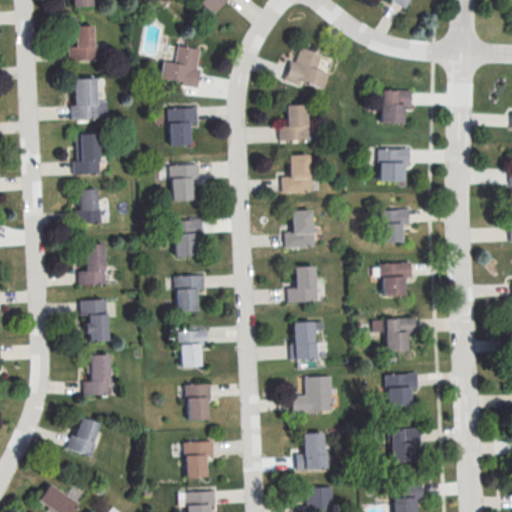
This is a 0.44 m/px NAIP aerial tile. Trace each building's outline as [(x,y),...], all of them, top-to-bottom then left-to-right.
[(214,14),(224,0),(199,0),(199,2),(214,14)] [(69,24),(88,23),(89,60),(64,61),(63,46),(70,46),(69,24)] [(159,77),(181,80),(180,85),(197,86),(199,66),(196,66),(197,47),(175,45),(174,61),(161,60),(159,77)] [(320,53),(299,46),(293,62),(289,60),(282,79),(301,85),(302,82),(321,88),(326,72),(315,68),(320,53)] [(68,78),(90,77),(92,118),(66,119),(65,105),(69,104),(68,78)] [(378,121),(403,122),(404,105),(409,105),(410,89),(379,88),(378,121)] [(281,103),(302,102),(304,139),(278,140),(277,126),(282,126),(281,103)] [(162,108),(191,106),(192,121),(187,121),(188,143),(164,144),(162,108)] [(71,132),(93,131),(95,173),(69,174),(68,159),(72,159),(71,132)] [(378,180),(402,180),(402,163),(408,163),(407,147),(377,148),(378,180)] [(282,153),(304,152),(306,190),(280,191),(279,176),(283,176),(282,153)] [(165,164),(193,163),(194,177),(189,178),(191,199),(166,201),(165,164)] [(77,222),(97,221),(96,187),(76,188),(77,222)] [(400,241),(377,242),(375,208),(404,207),(405,222),(399,223),(400,241)] [(286,208),(307,208),(309,245),(283,246),(283,231),(287,231),(286,208)] [(167,219),(196,218),(197,232),(192,232),(193,254),(169,255),(167,219)] [(77,242),(99,241),(101,283),(75,284),(74,269),(78,269),(77,242)] [(401,295),(377,296),(376,262),(405,260),(406,276),(400,276),(401,295)] [(289,264),(311,263),(312,300),(286,301),(286,286),(290,286),(289,264)] [(169,275),(198,274),(199,288),(194,289),(196,310),(171,312),(169,275)] [(86,340),(106,339),(105,298),(78,299),(78,314),(85,314),(86,340)] [(404,350),(380,350),(379,316),(409,316),(409,331),(403,331),(404,350)] [(288,319),(310,319),(311,356),(285,357),(285,342),(289,342),(288,319)] [(173,330),(202,328),(203,343),(198,343),(199,365),(175,366),(173,330)] [(84,353),(104,352),(105,394),(80,395),(79,380),(86,380),(84,353)] [(405,405),(382,406),(381,372),(410,371),(411,387),(405,387),(405,405)] [(300,375),(326,374),(327,409),(288,410),(288,394),(301,394),(300,375)] [(180,384),(205,383),(206,397),(202,397),(203,419),(182,420),(180,384)] [(97,420),(78,417),(74,434),(69,433),(66,448),(90,453),(97,420)] [(410,460),(386,461),(385,427),(414,426),(414,442),(409,442),(410,460)] [(297,430),(319,429),(320,466),(294,467),(294,453),(298,452),(297,430)] [(178,440),(207,439),(208,453),(203,454),(205,476),(180,477),(178,440)] [(411,511),(387,511),(386,480),(416,479),(416,494),(411,494),(411,511)] [(68,511),(75,503),(44,482),(32,498),(50,511),(49,511),(68,511)] [(301,485),(323,484),(324,511),(298,511),(298,507),(302,507),(301,485)] [(182,511),(181,490),(210,488),(211,503),(206,503),(206,511),(182,511)]
